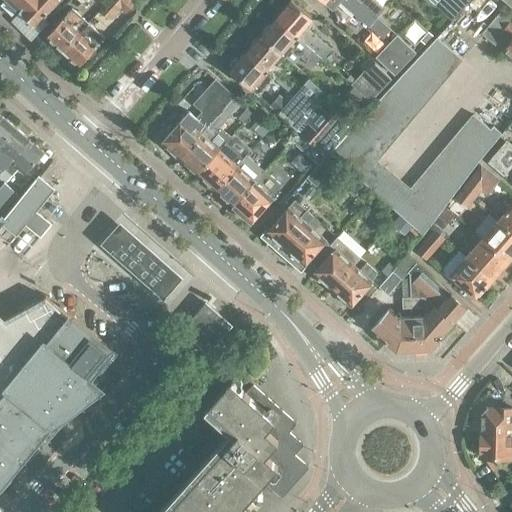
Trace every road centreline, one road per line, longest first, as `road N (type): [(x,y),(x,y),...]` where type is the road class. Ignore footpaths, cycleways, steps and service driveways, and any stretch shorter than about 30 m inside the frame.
road 1 (secondary): [(362,415),(265,297),(87,140)]
road 2 (residential): [(210,0),(87,140)]
road 3 (tertiary): [(511,324),(422,424)]
